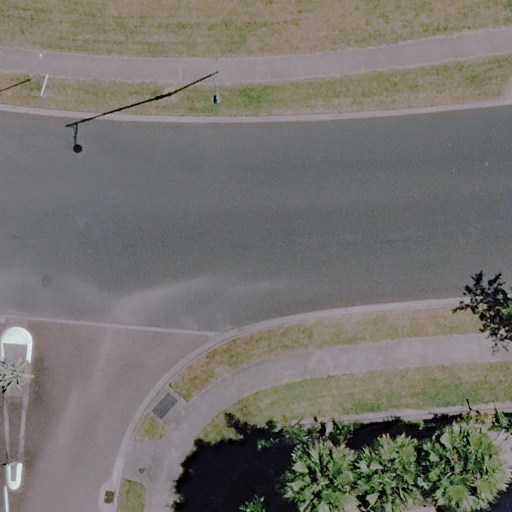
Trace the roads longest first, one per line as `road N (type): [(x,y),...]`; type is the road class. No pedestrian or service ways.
road 1 (tertiary): [(25,219),(369,213),(511,194)]
road 2 (residential): [(16,511),(25,219)]
